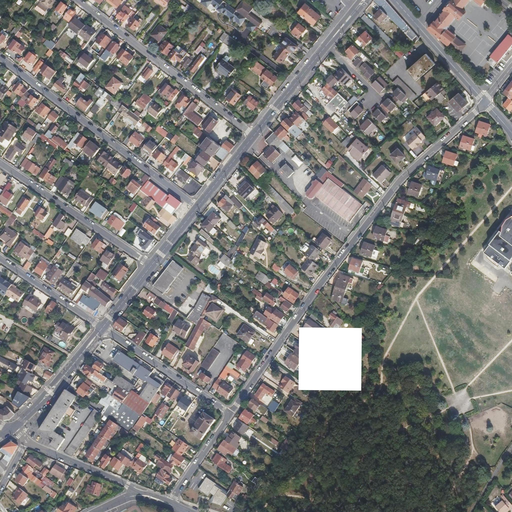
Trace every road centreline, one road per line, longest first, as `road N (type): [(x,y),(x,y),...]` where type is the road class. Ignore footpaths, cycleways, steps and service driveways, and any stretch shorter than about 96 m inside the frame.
road 1 (residential): [(484,101),(402,177),(229,413)]
road 2 (residential): [(0,57),(197,207)]
road 3 (residential): [(77,0),(253,135)]
road 4 (residential): [(151,265),(0,163)]
road 5 (residential): [(101,328),(229,413)]
road 6 (residential): [(394,0),(484,101)]
road 7 (secondary): [(15,427),(101,328)]
road 8 (tertiary): [(135,495),(127,484),(25,442)]
road 9 (residential): [(0,259),(101,328)]
